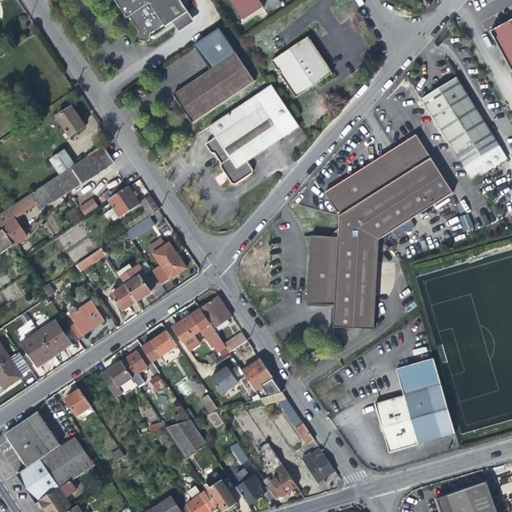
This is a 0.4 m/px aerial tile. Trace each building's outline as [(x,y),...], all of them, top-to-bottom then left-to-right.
[(189,15),(178,0),(124,0),(117,5),(122,13),(127,21),(130,20),(139,35),(138,39),(141,44),(147,45),(150,43),(152,37),(165,28),(166,31),(189,15)] [(228,0),(244,23),(263,11),(255,0),(228,0)] [(511,22),(492,34),(511,69),(511,22)] [(186,112),(193,122),(254,82),(219,29),(195,45),(211,70),(174,94),(186,112)] [(271,65),(296,101),(332,77),(320,59),(308,40),(271,65)] [(423,101),(466,168),(500,147),(457,80),(423,101)] [(208,127),(216,138),(205,145),(211,154),(215,155),(223,166),(222,170),(232,185),(236,186),(250,176),(251,172),(245,164),(274,144),(299,127),(271,85),(208,127)] [(57,118),(69,138),(85,127),(79,118),(72,107),(57,118)] [(35,117),(25,124),(29,130),(32,128),(34,131),(41,127),(35,117)] [(21,135),(29,130),(25,124),(17,129),(21,135)] [(378,160),(327,193),(342,216),(341,228),(335,234),(331,239),(313,238),(309,305),(321,306),(337,307),(336,329),(375,331),(379,272),(383,272),(383,265),(379,265),(381,239),(405,224),(407,226),(412,223),(411,220),(455,192),(418,135),(378,160)] [(102,147),(75,165),(59,175),(0,214),(0,224),(3,229),(14,245),(15,247),(27,238),(15,219),(37,204),(41,210),(113,165),(108,157),(102,147)] [(49,160),(59,175),(75,165),(65,150),(49,160)] [(129,187),(109,201),(113,206),(108,210),(115,220),(140,203),(135,196),(129,187)] [(128,232),(160,211),(150,196),(141,203),(146,211),(124,226),(128,232)] [(85,216),(98,206),(92,198),(79,207),(85,216)] [(75,208),(66,212),(71,222),(80,217),(75,208)] [(0,254),(14,245),(3,229),(0,231),(0,254)] [(154,254),(171,280),(187,269),(179,257),(170,244),(154,254)] [(106,257),(101,250),(77,266),(82,273),(106,257)] [(120,278),(125,285),(137,303),(148,296),(153,293),(152,291),(156,289),(151,282),(152,281),(141,264),(134,268),(135,268),(120,278)] [(49,285),(43,289),(49,297),(49,298),(55,294),(49,285)] [(131,307),(137,303),(125,285),(111,295),(123,313),(131,307)] [(216,328),(231,318),(225,309),(218,297),(202,307),(216,328)] [(64,320),(78,341),(83,337),(81,333),(88,329),(93,326),(95,329),(104,322),(90,302),(78,310),(75,306),(66,311),(69,316),(64,320)] [(218,352),(225,348),(223,344),(199,310),(185,319),(172,328),(183,343),(200,331),(208,337),(218,352)] [(55,322),(39,333),(54,355),(63,350),(70,344),(55,322)] [(176,347),(166,332),(157,338),(149,344),(158,358),(176,347)] [(241,332),(223,344),(225,348),(228,353),(247,341),(241,332)] [(46,360),(54,355),(39,333),(23,345),(38,366),(46,360)] [(0,383),(4,389),(22,377),(21,375),(30,369),(18,352),(9,358),(0,343),(0,383)] [(130,356),(120,363),(131,378),(147,368),(150,372),(154,369),(141,348),(130,356)] [(210,363),(217,359),(213,353),(206,357),(210,363)] [(306,445),(313,441),(282,394),(269,374),(259,359),(241,371),(264,407),(277,403),(306,445)] [(458,435),(436,359),(398,370),(406,398),(377,407),(390,454),(428,444),(458,435)] [(131,378),(120,363),(112,368),(99,377),(110,392),(115,400),(122,396),(117,387),(131,378)] [(218,373),(210,379),(220,395),(237,384),(226,368),(218,373)] [(149,380),(155,390),(165,384),(159,374),(149,380)] [(199,396),(207,391),(197,377),(189,383),(199,396)] [(77,418),(91,408),(78,389),(71,394),(64,399),(77,418)] [(207,396),(200,401),(209,414),(215,409),(207,396)] [(171,418),(176,425),(187,418),(179,406),(174,409),(177,413),(171,418)] [(36,412),(27,419),(40,439),(49,432),(36,412)] [(216,414),(210,417),(214,427),(221,424),(216,414)] [(206,445),(187,418),(176,425),(166,428),(163,429),(185,460),(206,445)] [(40,439),(27,419),(4,434),(15,451),(27,468),(59,447),(49,432),(40,439)] [(149,433),(163,429),(160,423),(148,427),(149,433)] [(45,511),(67,511),(71,510),(64,498),(58,490),(66,485),(94,466),(74,437),(59,447),(27,468),(15,476),(26,493),(35,506),(39,503),(45,511)] [(270,483),(266,486),(274,498),(275,500),(280,497),(281,499),(290,492),(296,488),(266,444),(259,449),(277,476),(270,482),(270,483)] [(111,465),(124,457),(117,448),(105,456),(111,465)] [(335,479),(337,477),(319,449),(310,455),(309,453),(301,459),(317,484),(323,481),(328,478),(332,475),(335,479)] [(252,466),(241,451),(234,456),(245,471),(252,466)] [(201,483),(206,490),(219,509),(221,511),(226,511),(231,509),(238,504),(215,473),(201,483)] [(267,503),(274,498),(266,486),(263,488),(254,475),(235,488),(248,507),(256,502),(263,497),(267,503)] [(496,511),(486,484),(437,501),(441,511),(496,511)] [(72,493),(66,485),(58,490),(64,498),(72,493)] [(191,497),(199,492),(196,486),(187,491),(191,497)] [(214,511),(219,509),(206,490),(185,504),(189,511),(214,511)] [(178,511),(169,498),(157,506),(160,511),(178,511)]
